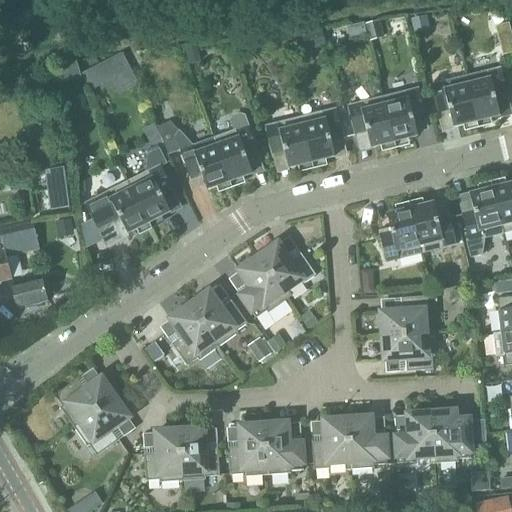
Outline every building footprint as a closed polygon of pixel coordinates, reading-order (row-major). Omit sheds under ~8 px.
[(426,15),(410,18),(413,31),(429,28),(426,15)] [(369,41),(383,38),(378,21),(365,24),(369,41)] [(350,38),(365,35),(363,23),(348,25),(350,38)] [(324,32),(302,37),(305,53),(327,48),(324,32)] [(511,45),(509,35),(496,39),(501,59),(511,56),(511,45)] [(190,65),(201,61),(197,45),(185,49),(190,65)] [(86,72),(81,74),(90,92),(94,90),(107,83),(98,65),(86,72)] [(501,69),(466,78),(477,122),(500,117),(498,109),(510,106),(508,100),(505,88),(501,69)] [(466,78),(430,87),(438,118),(450,115),(453,128),(477,122),(466,78)] [(418,89),(385,98),(396,142),(417,137),(415,129),(428,126),(418,89)] [(385,98),(348,107),(356,139),(368,136),(371,149),(396,142),(385,98)] [(315,163),(336,158),(333,144),(344,141),(337,111),(303,119),(315,163)] [(232,183),(254,175),(249,162),(260,158),(250,128),(251,128),(247,116),(242,114),(234,117),(231,121),(235,132),(216,139),(232,183)] [(315,163),(303,119),(267,128),(275,159),(286,156),(290,169),(315,163)] [(195,147),(171,123),(158,128),(164,141),(169,156),(181,152),(192,182),(204,178),(209,191),(232,183),(216,139),(195,147)] [(154,127),(143,132),(151,147),(162,142),(154,127)] [(41,164),(52,162),(51,148),(40,149),(41,164)] [(152,224),(172,213),(169,208),(180,202),(163,167),(169,164),(161,149),(149,155),(147,174),(131,182),(152,224)] [(50,211),(73,209),(67,168),(64,169),(45,171),(50,211)] [(26,180),(10,183),(12,192),(28,189),(26,180)] [(128,235),(152,224),(131,182),(86,205),(98,231),(104,241),(125,230),(128,235)] [(511,184),(494,189),(505,234),(511,232),(511,184)] [(471,259),(484,256),(485,239),(505,234),(494,189),(471,195),(473,201),(461,204),(463,211),(470,241),(467,242),(471,259)] [(438,217),(434,204),(411,210),(423,255),(458,246),(450,214),(438,217)] [(388,264),(423,255),(411,210),(388,215),(391,229),(379,232),(388,264)] [(57,234),(72,231),(70,220),(55,223),(57,234)] [(4,252),(0,253),(0,284),(1,284),(2,282),(12,280),(6,259),(40,251),(33,225),(8,230),(10,238),(4,239),(4,243),(2,243),(2,244),(4,251),(4,252)] [(8,230),(0,231),(0,244),(2,244),(2,243),(4,243),(4,239),(10,238),(8,230)] [(291,262),(279,245),(259,258),(288,300),(293,296),(289,290),(302,281),(305,285),(318,276),(302,254),(291,262)] [(269,313),(288,300),(259,258),(240,272),(252,289),(241,297),(257,319),(268,311),(269,313)] [(18,310),(48,302),(42,279),(13,286),(18,310)] [(511,281),(498,283),(499,294),(511,292),(511,281)] [(362,285),(362,287),(363,295),(371,294),(374,294),(373,284),(369,285),(362,285)] [(452,300),(467,299),(466,289),(451,291),(452,300)] [(222,310),(210,293),(190,306),(220,348),(239,334),(238,332),(249,324),(233,303),(222,310)] [(427,329),(426,313),(431,313),(430,297),(403,299),(403,312),(382,314),(384,337),(435,334),(435,329),(427,329)] [(504,333),(511,332),(511,297),(499,299),(504,333)] [(200,361),(220,348),(190,306),(171,320),(183,337),(172,345),(188,367),(199,359),(200,361)] [(308,329),(318,322),(309,311),(300,318),(308,329)] [(511,332),(504,333),(495,334),(498,357),(506,356),(508,367),(511,366),(511,332)] [(435,371),(434,358),(437,358),(435,334),(384,337),(386,361),(407,360),(408,373),(435,371)] [(276,356),(286,348),(277,335),(266,343),(276,356)] [(261,342),(251,349),(263,365),(272,358),(261,342)] [(154,364),(165,356),(156,344),(145,352),(154,364)] [(116,399),(102,379),(85,391),(77,380),(55,396),(63,407),(60,408),(74,428),(116,399)] [(97,457),(120,441),(112,430),(130,418),(116,399),(74,428),(88,447),(90,446),(97,457)] [(457,422),(457,413),(433,414),(436,465),(460,464),(459,461),(473,460),(470,421),(457,422)] [(436,465),(433,414),(409,416),(410,437),(397,438),(399,465),(414,464),(414,459),(430,458),(431,465),(436,465)] [(374,440),(372,418),(348,420),(352,471),(375,469),(375,466),(388,466),(387,439),(374,440)] [(352,471),(348,420),(325,422),(326,443),(313,444),(315,471),(330,469),(330,465),(346,464),(346,471),(352,471)] [(290,445),(288,424),(264,426),(268,476),(291,474),(291,472),(304,471),(303,444),(290,445)] [(268,476),(264,426),(241,427),(242,448),(229,449),(231,476),(243,475),(244,477),(268,476)] [(206,451),(204,430),(181,431),(184,481),(189,481),(188,474),(204,473),(205,477),(220,476),(219,450),(206,451)] [(184,481),(181,431),(157,433),(158,454),(145,454),(147,481),(160,480),(160,483),(184,481)] [(296,509),(309,508),(308,494),(295,495),(296,509)] [(476,511),(510,511),(507,499),(475,506),(476,511)] [(226,511),(240,511),(240,503),(226,504),(226,511)]
